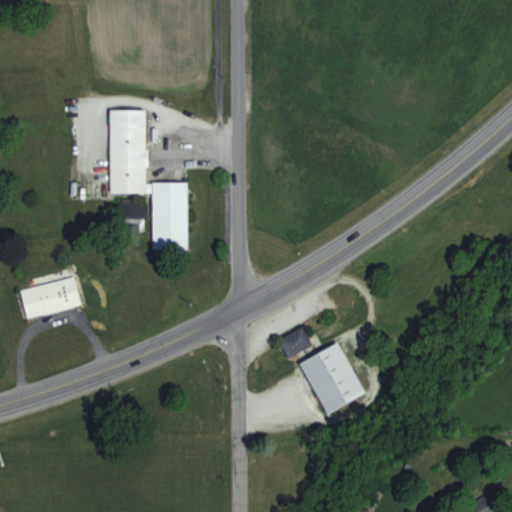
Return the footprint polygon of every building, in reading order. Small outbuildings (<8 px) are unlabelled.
[(111,192),(148,192),(148,108),(111,108),(111,192)] [(154,248),(189,248),(189,181),(154,181),(154,248)] [(147,223),(148,202),(122,202),(122,222),(147,223)] [(22,287),(28,316),(86,304),(80,275),(22,287)] [(292,357),(314,342),(302,325),(280,340),(292,357)] [(302,360),(328,412),(366,393),(340,341),(302,360)] [(500,511),(507,508),(498,489),(456,510),(457,511),(500,511)]
